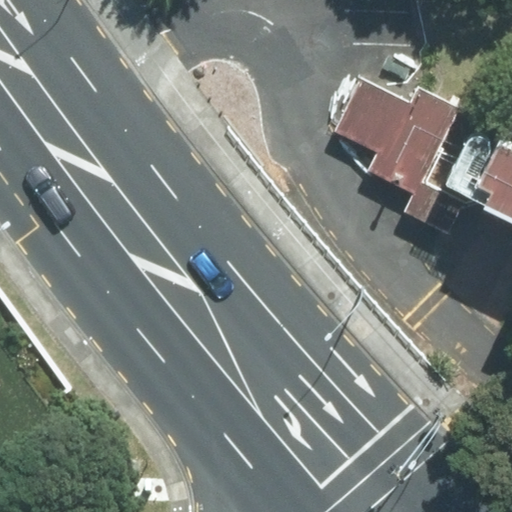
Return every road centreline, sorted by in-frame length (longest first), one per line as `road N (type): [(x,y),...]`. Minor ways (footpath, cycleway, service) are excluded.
road 1 (secondary): [(15,0),(206,260),(435,511)]
road 2 (secondary): [(244,454),(0,134)]
